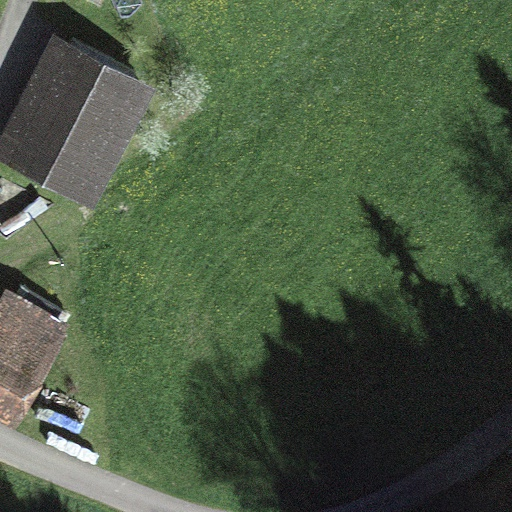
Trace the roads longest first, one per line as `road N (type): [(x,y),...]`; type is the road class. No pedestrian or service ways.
road 1 (track): [(0,448),(181,511)]
road 2 (track): [(369,511),(445,470),(511,414)]
